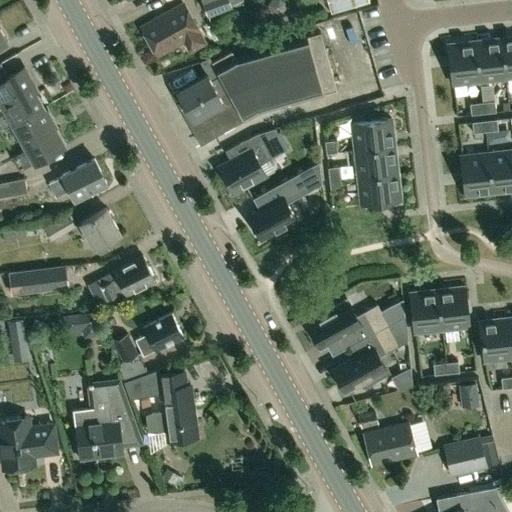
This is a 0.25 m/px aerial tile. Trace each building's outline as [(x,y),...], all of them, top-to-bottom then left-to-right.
[(200,0),(207,17),(232,8),(230,3),(239,0),(200,0)] [(329,0),(333,14),(371,3),(370,0),(329,0)] [(158,54),(188,38),(194,48),(206,42),(184,2),(142,26),(158,54)] [(170,91),(199,143),(254,113),(324,93),(337,89),(320,31),(233,56),(230,50),(210,61),(217,75),(209,79),(205,72),(170,91)] [(511,35),(501,37),(506,77),(511,76),(511,35)] [(475,40),(479,80),(506,77),(501,37),(475,40)] [(454,83),(479,80),(475,40),(446,43),(449,67),(450,67),(452,83),(454,83)] [(11,124),(43,107),(22,68),(0,80),(0,122),(3,128),(11,124)] [(482,101),(483,112),(496,111),(494,99),(482,101)] [(483,112),(482,101),(469,102),(471,114),(483,112)] [(43,107),(11,124),(25,149),(10,157),(18,171),(64,146),(43,107)] [(351,122),(354,149),(394,145),(391,118),(351,122)] [(496,118),(484,119),(485,131),(498,129),(496,118)] [(485,131),(484,119),(471,121),(473,132),(485,131)] [(287,148),(275,127),(256,132),(245,139),(251,149),(219,166),(233,191),(265,173),(259,163),(287,148)] [(324,140),(326,152),(336,151),(335,139),(324,140)] [(354,149),(357,176),(397,171),(394,145),(354,149)] [(511,148),(487,151),(492,192),(511,189),(511,148)] [(463,195),(492,192),(487,151),(460,154),(462,171),(461,171),(463,195)] [(73,198),(105,182),(93,158),(60,174),(61,175),(47,182),(54,196),(68,189),(73,198)] [(329,179),(340,177),(338,165),(327,167),(329,179)] [(260,239),(297,218),(288,201),(309,189),(299,171),(252,197),(258,208),(246,215),(260,239)] [(397,171),(357,176),(361,203),(390,199),(391,202),(401,201),(397,171)] [(23,177),(0,181),(0,196),(26,192),(23,177)] [(340,177),(329,179),(330,191),(341,190),(340,177)] [(94,247),(119,232),(104,207),(79,222),(94,247)] [(50,239),(74,225),(68,213),(43,227),(50,239)] [(116,275),(99,284),(106,298),(124,289),(125,292),(154,277),(142,254),(113,269),(116,275)] [(11,294),(68,287),(64,264),(8,271),(11,294)] [(437,288),(442,328),(468,325),(467,309),(468,309),(465,285),(437,288)] [(414,332),(442,328),(437,288),(410,291),(414,332)] [(349,344),(404,314),(402,297),(380,309),(377,303),(356,314),(346,297),(321,311),(323,315),(308,324),(320,347),(344,334),(349,344)] [(63,314),(65,330),(83,328),(84,336),(99,334),(97,314),(97,310),(95,310),(63,314)] [(153,349),(183,333),(171,312),(142,327),(146,333),(135,339),(142,353),(152,348),(153,349)] [(378,355),(407,339),(404,314),(349,344),(355,355),(332,368),(345,391),(361,382),(363,386),(388,372),(378,355)] [(479,320),(484,360),(511,357),(506,317),(479,320)] [(14,360),(29,358),(23,318),(8,320),(14,360)] [(122,379),(142,372),(135,354),(136,353),(127,334),(113,341),(122,360),(116,361),(122,379)] [(445,362),(446,373),(459,371),(458,360),(445,362)] [(433,363),(434,374),(446,373),(445,362),(433,363)] [(124,380),(130,398),(161,393),(162,399),(161,399),(163,410),(159,410),(151,411),(145,413),(148,435),(166,433),(167,440),(196,437),(189,383),(187,383),(185,369),(160,372),(159,368),(124,380)] [(502,387),(511,386),(511,375),(500,376),(502,387)] [(94,406),(74,409),(76,421),(80,456),(123,451),(122,439),(139,436),(141,440),(142,440),(120,377),(104,379),(108,405),(94,406)] [(475,382),(459,384),(462,405),(477,403),(475,382)] [(73,386),(74,407),(93,406),(92,384),(73,386)] [(362,425),(378,422),(375,409),(359,413),(362,425)] [(29,423),(27,413),(0,417),(0,447),(3,465),(34,460),(33,453),(57,449),(52,419),(29,423)] [(371,463),(415,453),(408,420),(363,430),(371,463)] [(450,475),(487,465),(479,434),(442,443),(450,475)] [(452,511),(491,511),(487,505),(497,499),(495,490),(494,485),(455,493),(458,509),(452,511)]
